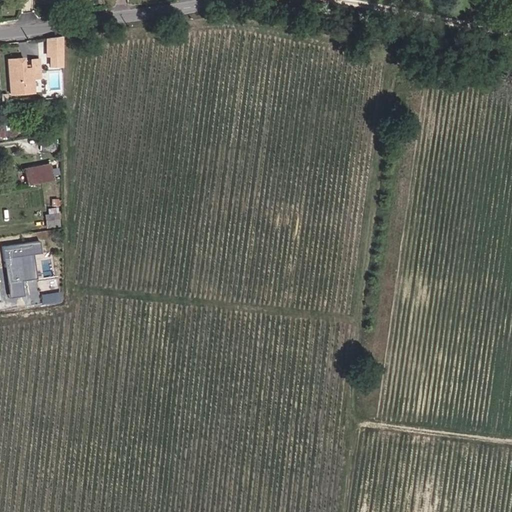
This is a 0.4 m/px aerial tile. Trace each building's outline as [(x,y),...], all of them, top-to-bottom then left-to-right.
[(65,68),(65,36),(49,37),(49,68),(65,68)] [(22,60),(6,62),(9,96),(32,95),(31,81),(38,80),(37,61),(29,62),(29,70),(22,71),(22,60)] [(55,153),(54,139),(42,140),(43,154),(55,153)] [(21,172),(24,188),(49,183),(46,167),(21,172)] [(57,224),(55,213),(45,215),(40,216),(42,226),(57,224)] [(40,241),(3,246),(10,297),(25,295),(23,281),(39,279),(35,254),(42,253),(40,241)]
